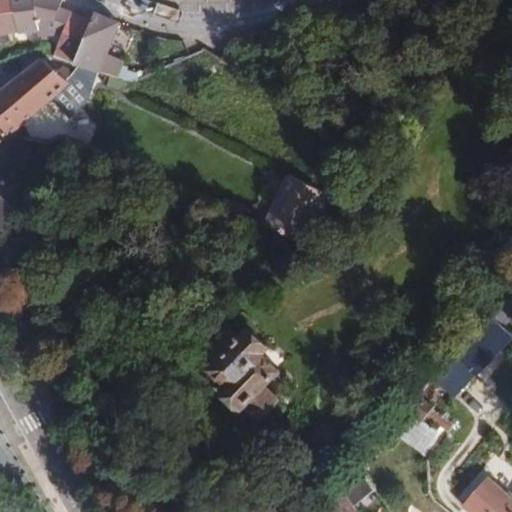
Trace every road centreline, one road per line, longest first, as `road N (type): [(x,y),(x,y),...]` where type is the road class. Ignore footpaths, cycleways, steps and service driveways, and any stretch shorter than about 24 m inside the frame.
road 1 (residential): [(292,0),(209,21),(93,0)]
road 2 (tertiary): [(83,511),(0,362)]
